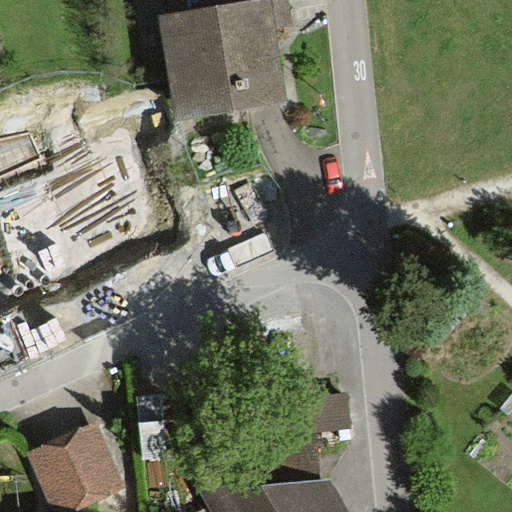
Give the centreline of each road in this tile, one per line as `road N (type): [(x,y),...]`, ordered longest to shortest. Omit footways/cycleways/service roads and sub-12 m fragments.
road 1 (residential): [(368,237),(0,398)]
road 2 (residential): [(368,237),(404,511)]
road 3 (residential): [(349,0),(368,237)]
